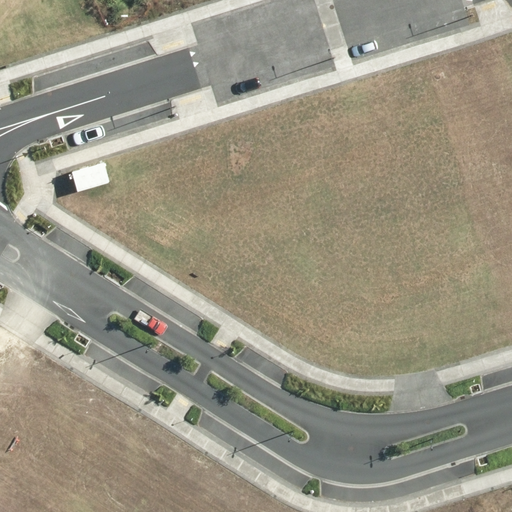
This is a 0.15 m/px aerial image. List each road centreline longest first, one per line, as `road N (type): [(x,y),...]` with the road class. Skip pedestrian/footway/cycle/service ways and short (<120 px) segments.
road 1 (residential): [(511,431),(379,471),(309,459),(0,266)]
road 2 (residential): [(0,222),(303,412),(375,428),(430,421),(511,395)]
road 3 (residential): [(414,0),(48,113)]
